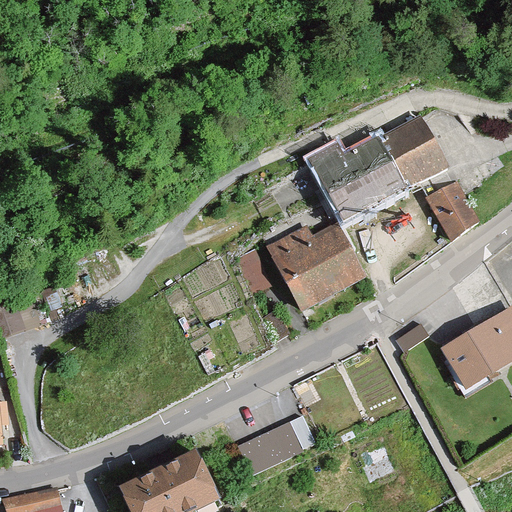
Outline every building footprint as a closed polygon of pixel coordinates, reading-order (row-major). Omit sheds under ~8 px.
[(307,167),(347,235),(451,175),(419,121),(379,144),(346,163),(338,149),(307,167)] [(457,182),(426,200),(450,241),(481,223),(457,182)] [(308,230),(266,251),(302,319),(369,284),(340,228),(314,241),(308,230)] [(257,248),(240,257),(258,292),(275,283),(257,248)] [(0,327),(1,334),(44,325),(38,296),(0,304),(0,327)] [(511,313),(441,356),(467,399),(511,371),(511,313)] [(0,450),(12,450),(8,403),(0,403),(0,450)] [(302,419),(240,450),(254,478),(316,447),(302,419)] [(195,459),(129,490),(138,511),(212,511),(218,509),(195,459)] [(61,490),(8,502),(10,511),(60,511),(65,511),(61,490)]
